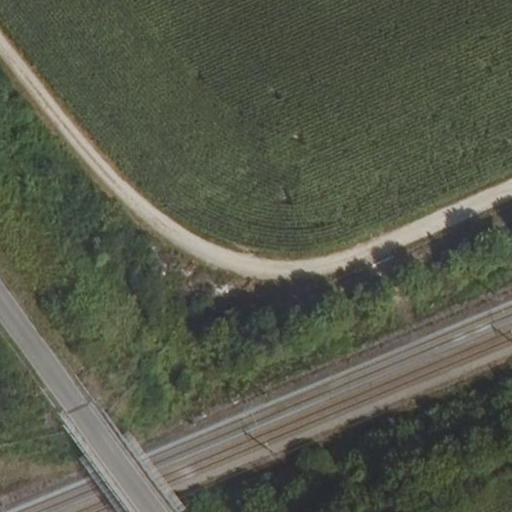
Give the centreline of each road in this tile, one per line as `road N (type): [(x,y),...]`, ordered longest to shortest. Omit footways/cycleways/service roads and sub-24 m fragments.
road 1 (track): [(0,45),(129,202),(170,240),(225,264),(289,279),(357,259),(511,191)]
road 2 (unclassified): [(150,511),(0,304)]
